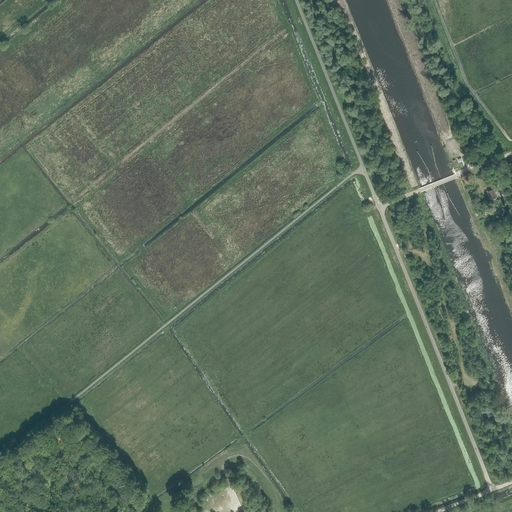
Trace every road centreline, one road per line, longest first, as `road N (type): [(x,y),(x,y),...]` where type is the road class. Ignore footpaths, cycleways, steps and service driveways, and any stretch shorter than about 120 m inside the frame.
road 1 (unclassified): [(511,492),(485,477),(384,210)]
road 2 (unclassified): [(384,210),(295,0)]
road 3 (track): [(390,0),(443,133),(469,170)]
road 4 (track): [(338,0),(400,153)]
road 5 (unclassified): [(384,210),(511,153)]
